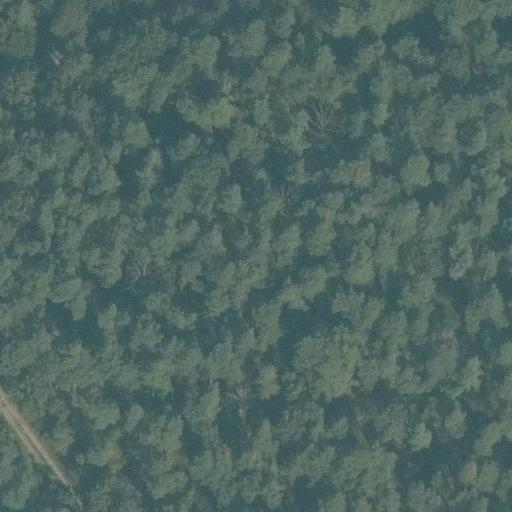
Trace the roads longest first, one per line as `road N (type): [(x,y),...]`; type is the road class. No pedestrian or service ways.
road 1 (track): [(0,81),(186,0)]
road 2 (track): [(0,412),(75,511)]
